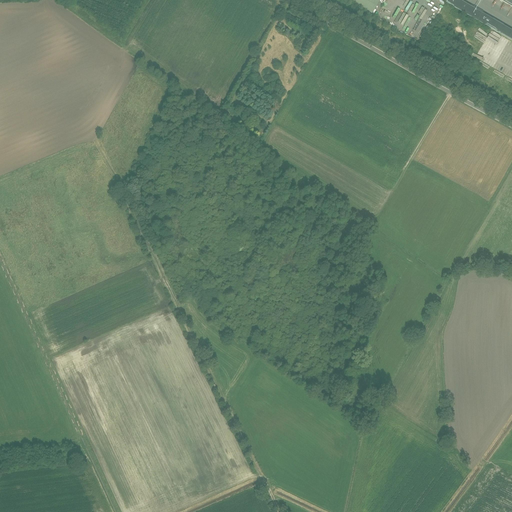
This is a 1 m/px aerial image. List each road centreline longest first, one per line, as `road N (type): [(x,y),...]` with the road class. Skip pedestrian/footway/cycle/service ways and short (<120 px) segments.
road 1 (track): [(120,188),(277,511)]
road 2 (residential): [(511,126),(285,0)]
